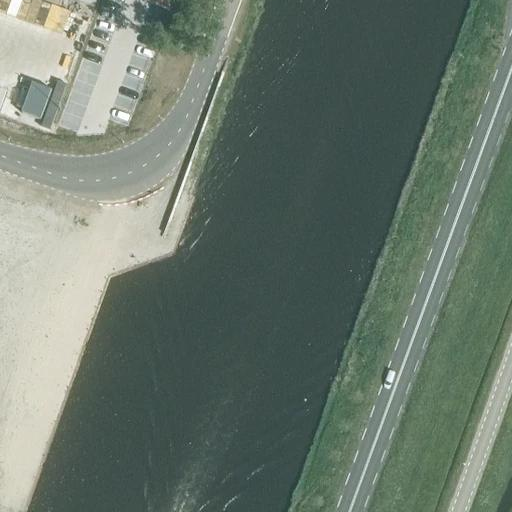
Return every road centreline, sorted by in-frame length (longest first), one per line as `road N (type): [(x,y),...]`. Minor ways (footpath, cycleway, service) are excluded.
road 1 (primary): [(351,511),(511,72)]
road 2 (unclassified): [(0,155),(81,184),(158,159),(183,130),(231,0)]
road 3 (unclassified): [(461,511),(511,372)]
